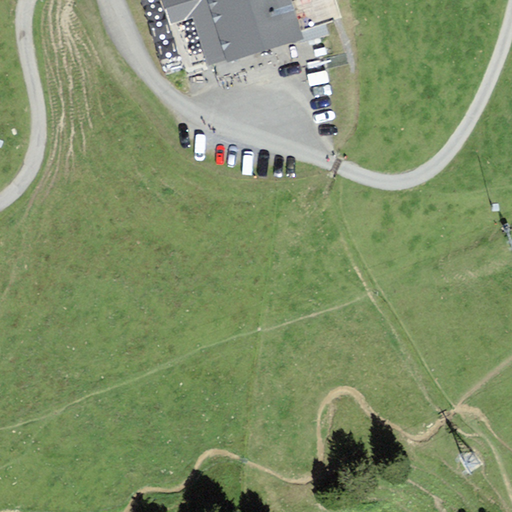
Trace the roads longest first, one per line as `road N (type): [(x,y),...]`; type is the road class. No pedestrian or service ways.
road 1 (unclassified): [(511,9),(486,88),(456,138),(427,169),(396,181),(197,114),(151,75),(109,0)]
road 2 (unclassified): [(29,0),(37,147),(0,202)]
